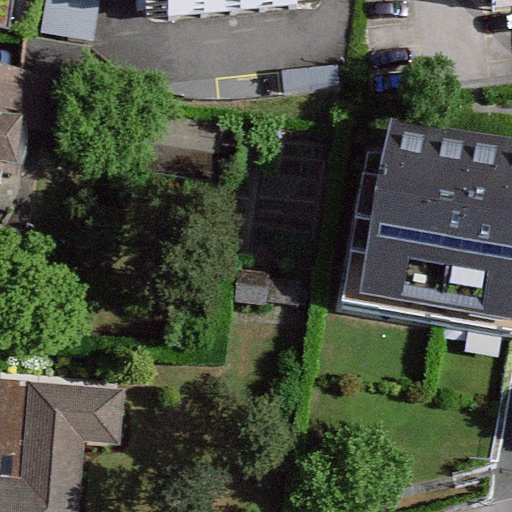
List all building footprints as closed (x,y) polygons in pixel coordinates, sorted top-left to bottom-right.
[(0,0),(0,29),(8,31),(13,0),(0,0)] [(326,0),(165,0),(167,18),(327,2),(326,0)] [(27,81),(0,79),(0,172),(22,174),(23,149),(58,150),(62,76),(86,63),(52,41),(27,81)] [(511,152),(390,132),(361,311),(511,335),(511,152)] [(0,511),(81,511),(85,455),(121,455),(133,389),(28,384),(26,484),(0,482),(0,511)]
